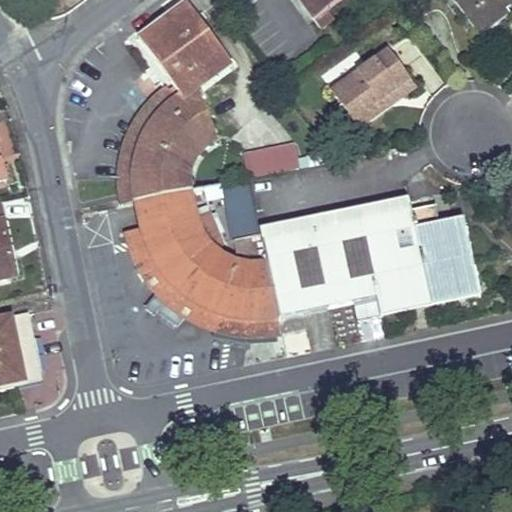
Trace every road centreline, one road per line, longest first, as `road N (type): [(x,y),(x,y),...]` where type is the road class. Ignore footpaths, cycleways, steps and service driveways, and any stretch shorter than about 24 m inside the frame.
road 1 (residential): [(511,332),(140,412)]
road 2 (residential): [(99,420),(26,67)]
road 3 (primary): [(511,429),(162,506)]
